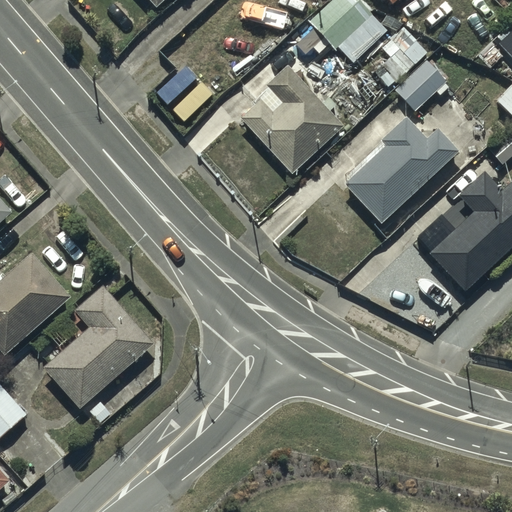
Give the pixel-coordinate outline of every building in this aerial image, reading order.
[(145,0),(154,9),(164,0),(145,0)] [(272,0),(264,8),(285,30),(310,5),(304,0),(272,0)] [(337,49),(351,64),(385,33),(354,0),(350,0),(315,33),(333,53),(337,49)] [(511,0),(493,0),(511,19),(511,0)] [(427,54),(403,29),(380,51),(388,59),(381,67),(385,72),(379,79),(389,90),(427,54)] [(511,31),(498,45),(511,60),(511,31)] [(426,62),(393,92),(412,112),(444,83),(426,62)] [(257,104),(239,121),(290,177),(342,129),(286,68),(266,87),(282,104),(269,117),(257,104)] [(494,102),(510,118),(511,116),(511,88),(510,87),(494,102)] [(343,186),(380,225),(456,154),(436,132),(426,141),(405,119),(378,144),(383,149),(343,186)] [(511,130),(485,154),(499,169),(511,158),(511,130)] [(428,255),(463,294),(511,248),(511,183),(499,194),(483,176),(458,199),(472,215),(428,255)] [(0,223),(10,215),(0,203),(0,223)] [(0,355),(2,358),(69,301),(30,256),(0,282),(0,355)] [(41,370),(77,410),(151,345),(101,289),(73,314),(87,329),(41,370)] [(0,388),(0,439),(25,417),(0,388)]
